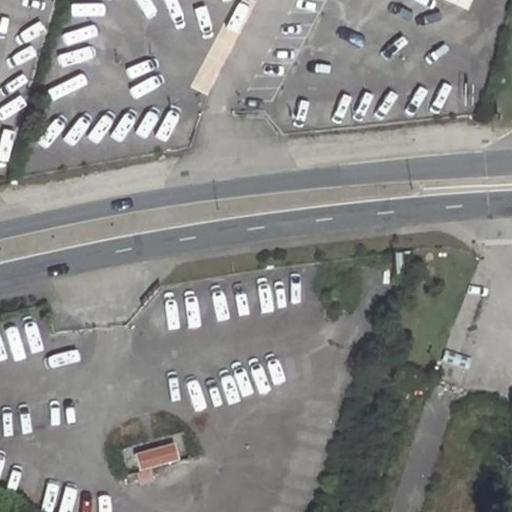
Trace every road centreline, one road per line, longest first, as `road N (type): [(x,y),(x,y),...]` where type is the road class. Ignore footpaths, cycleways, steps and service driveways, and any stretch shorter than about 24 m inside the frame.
road 1 (primary): [(0,277),(277,225),(511,204)]
road 2 (primary): [(511,163),(258,186),(0,232)]
